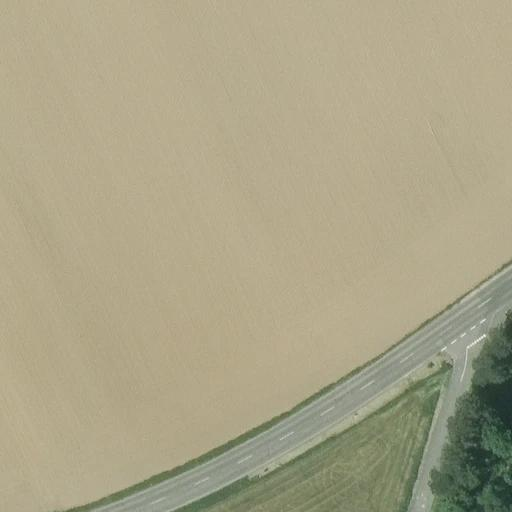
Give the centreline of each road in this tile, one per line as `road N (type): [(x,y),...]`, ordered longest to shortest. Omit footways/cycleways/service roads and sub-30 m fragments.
road 1 (tertiary): [(136,511),(297,433),(463,322)]
road 2 (unclassified): [(418,511),(469,343),(463,322)]
